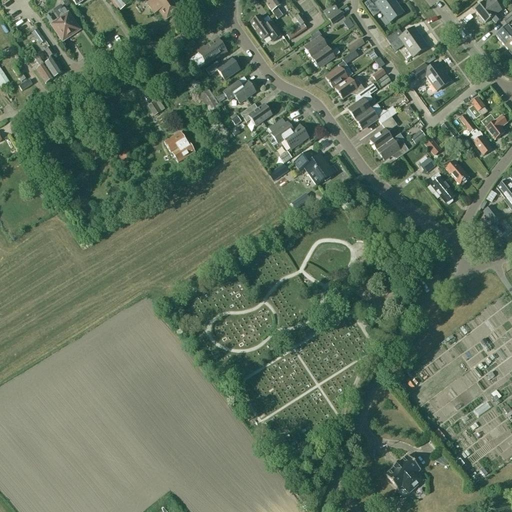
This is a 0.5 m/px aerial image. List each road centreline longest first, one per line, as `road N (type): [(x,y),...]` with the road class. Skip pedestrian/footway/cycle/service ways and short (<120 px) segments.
road 1 (unclassified): [(451,242),(391,198),(315,101),(284,88),(231,23)]
road 2 (unclassified): [(325,511),(394,347),(428,298),(469,273)]
road 3 (residential): [(0,123),(126,48),(188,43),(231,23)]
road 4 (residential): [(493,75),(430,124),(390,67)]
